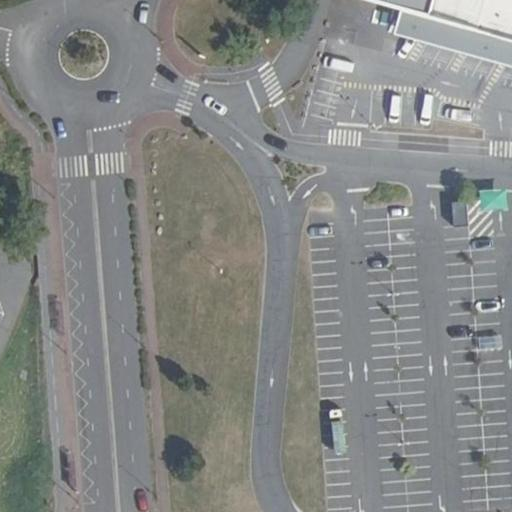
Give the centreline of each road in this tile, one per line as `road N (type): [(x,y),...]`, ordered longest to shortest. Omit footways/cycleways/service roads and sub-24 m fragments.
road 1 (unclassified): [(137,511),(110,163),(112,93)]
road 2 (unclassified): [(65,97),(100,511)]
road 3 (unclassified): [(114,12),(84,2),(43,24),(37,67),(65,97)]
